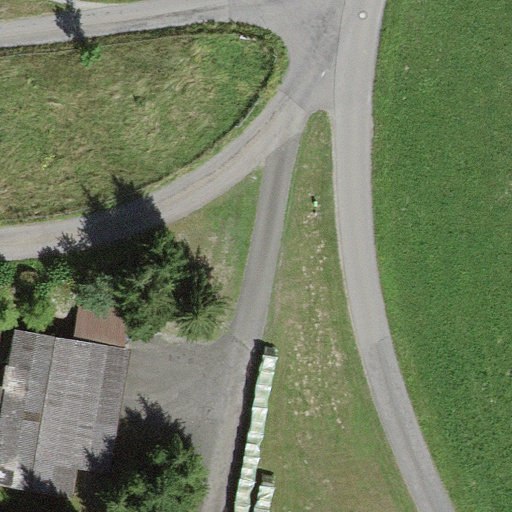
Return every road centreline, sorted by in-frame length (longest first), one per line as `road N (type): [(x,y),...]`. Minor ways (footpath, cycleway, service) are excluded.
road 1 (residential): [(363,0),(353,91),(360,270),(390,392),(437,511)]
road 2 (residential): [(287,114),(207,511)]
road 3 (residential): [(0,243),(70,236),(171,203),(287,114)]
road 4 (residential): [(252,0),(0,36)]
road 5 (residential): [(348,0),(287,114)]
